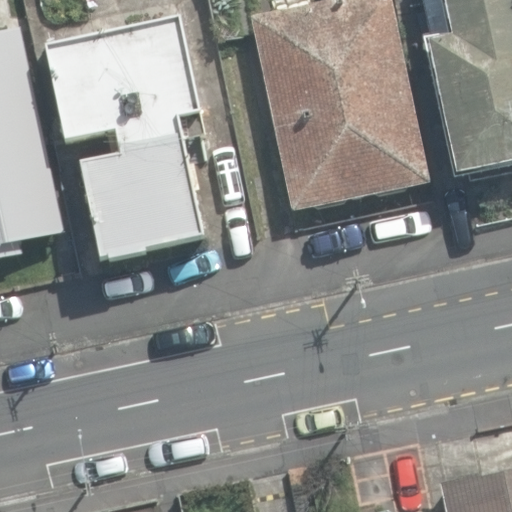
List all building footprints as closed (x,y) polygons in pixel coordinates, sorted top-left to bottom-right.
[(252,17),(291,212),(429,185),(392,0),(333,0),(334,1),(252,17)] [(427,43),(456,176),(511,163),(511,0),(443,0),(451,37),(427,43)] [(108,258),(109,263),(149,255),(148,250),(203,238),(177,118),(201,113),(180,21),(47,49),(67,142),(116,132),(121,154),(80,163),(101,260),(108,258)] [(0,30),(0,260),(27,255),(24,244),(70,234),(22,26),(0,30)] [(511,511),(511,469),(439,483),(444,511),(511,511)]
